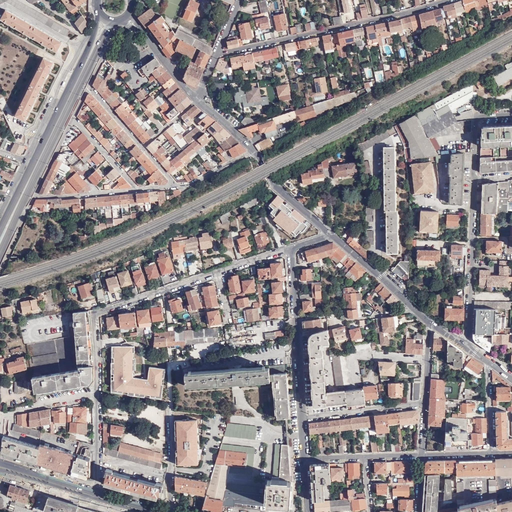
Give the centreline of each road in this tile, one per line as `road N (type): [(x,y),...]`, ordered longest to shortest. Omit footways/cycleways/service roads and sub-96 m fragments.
road 1 (residential): [(215,53),(446,0)]
road 2 (primary): [(95,30),(0,229)]
road 3 (residential): [(96,393),(93,315),(218,273)]
road 4 (primary): [(13,222),(102,40)]
road 5 (residential): [(300,418),(290,248)]
road 6 (residential): [(466,347),(472,179)]
road 7 (residential): [(95,30),(81,36),(25,160)]
road 8 (tertiary): [(331,234),(429,321)]
road 9 (residential): [(423,404),(300,418)]
